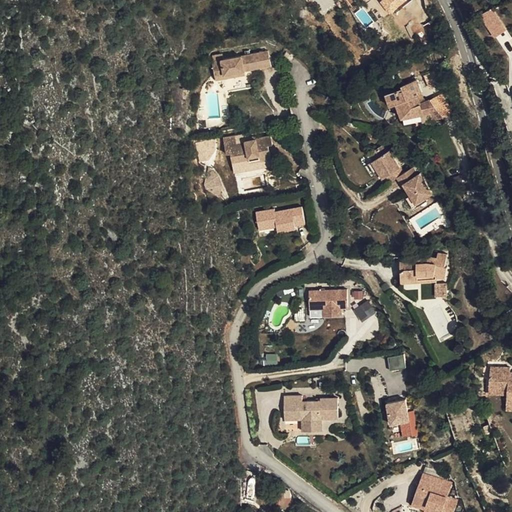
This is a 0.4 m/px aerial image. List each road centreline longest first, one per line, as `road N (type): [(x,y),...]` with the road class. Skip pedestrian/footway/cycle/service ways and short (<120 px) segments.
road 1 (residential): [(336,511),(252,451),(233,336),(259,285),(311,258),(322,243),(296,72)]
road 2 (tertiary): [(445,0),(511,207)]
